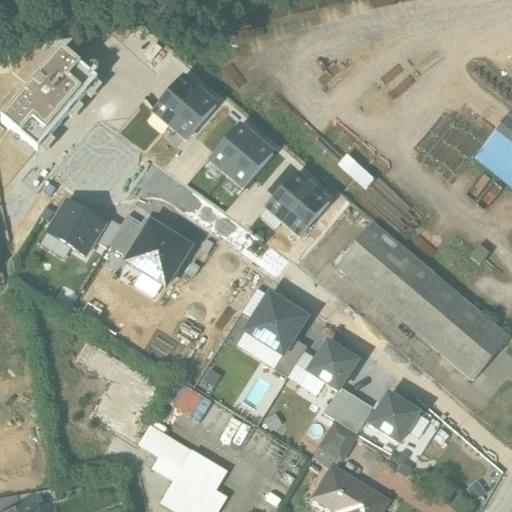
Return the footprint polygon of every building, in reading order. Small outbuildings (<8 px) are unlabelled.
[(61,53),(2,123),(38,153),(97,83),(61,53)] [(182,80),(152,115),(169,130),(199,95),(182,80)] [(199,95),(169,130),(186,144),(216,109),(199,95)] [(511,111),(474,157),(511,188),(511,111)] [(212,166),(205,174),(217,184),(224,176),(226,178),(256,143),(239,128),(209,164),(212,166)] [(256,143),(226,178),(228,180),(222,188),(234,198),(240,190),(243,192),(273,157),(256,143)] [(295,177),(266,212),(283,226),(312,191),(295,177)] [(371,182),(358,196),(391,226),(404,212),(371,182)] [(312,191),(283,226),(300,240),(329,205),(312,191)] [(104,229),(66,206),(47,236),(85,260),(95,244),(104,229)] [(148,231),(127,218),(121,228),(108,249),(129,262),(148,231)] [(104,229),(95,244),(107,251),(108,249),(121,228),(109,221),(104,229)] [(508,339),(373,226),(337,268),(472,382),(508,339)] [(190,251),(151,227),(148,231),(129,262),(126,266),(165,290),(190,251)] [(293,342),(306,322),(269,298),(245,335),(282,359),(293,342)] [(282,359),(245,335),(237,349),(274,372),(282,359)] [(282,359),(274,372),(287,381),(307,351),(293,342),(282,359)] [(165,390),(87,343),(74,363),(109,384),(88,417),(132,444),(165,390)] [(357,365),(327,346),(308,375),(338,394),(357,365)] [(196,414),(202,393),(176,386),(171,407),(196,414)] [(418,417),(388,398),(369,427),(399,446),(418,417)] [(371,413),(351,400),(336,424),(356,437),(371,413)] [(356,439),(334,426),(328,437),(349,450),(356,439)] [(159,506),(169,511),(219,511),(227,500),(215,493),(227,474),(151,428),(139,447),(159,459),(152,471),(173,484),(159,506)] [(349,450),(328,437),(321,450),(341,463),(349,450)] [(381,511),(386,505),(332,472),(314,501),(332,511),(381,511)] [(15,499),(19,511),(21,511),(34,508),(43,504),(39,494),(15,499)] [(0,501),(0,511),(19,511),(15,499),(0,501)]
